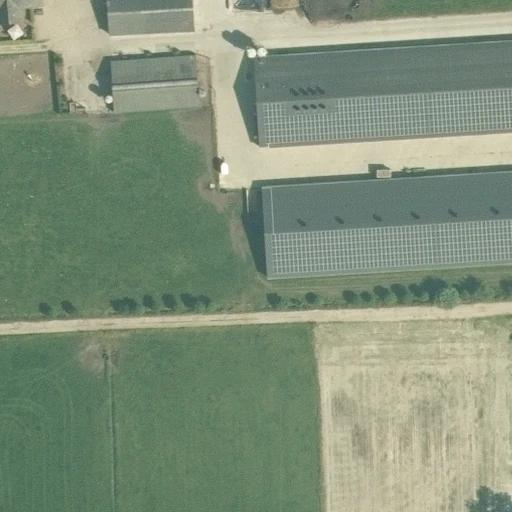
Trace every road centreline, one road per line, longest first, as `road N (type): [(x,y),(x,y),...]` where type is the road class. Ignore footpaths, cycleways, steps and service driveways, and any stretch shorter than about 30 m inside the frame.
road 1 (residential): [(511,19),(0,47)]
road 2 (track): [(0,325),(511,306)]
